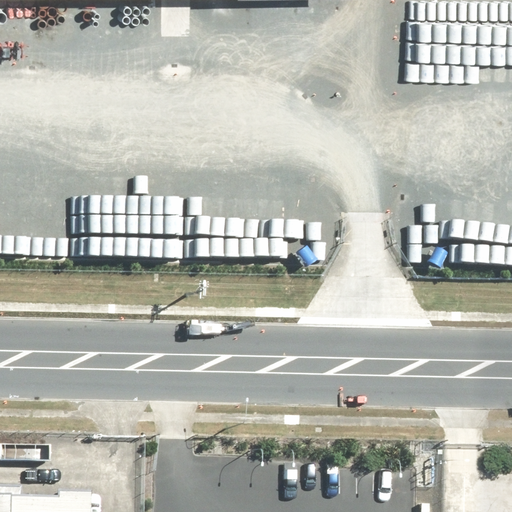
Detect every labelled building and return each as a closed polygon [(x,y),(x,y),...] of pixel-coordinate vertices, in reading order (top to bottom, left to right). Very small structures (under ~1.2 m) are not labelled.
[(0,148),(132,153),(135,61),(0,57),(0,148)] [(215,186),(283,184),(281,122),(286,122),(285,92),(280,92),(279,75),(211,77),(215,186)] [(197,80),(154,78),(151,132),(195,134),(197,80)] [(459,167),(458,191),(511,192),(511,81),(473,80),(473,103),(439,102),(437,166),(459,167)] [(0,511),(81,511),(81,503),(0,502),(0,511)]
